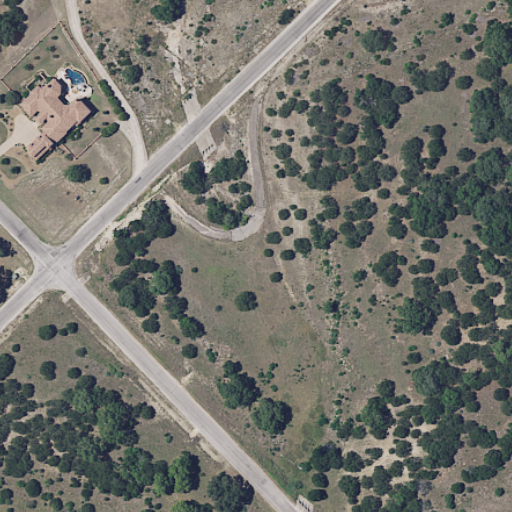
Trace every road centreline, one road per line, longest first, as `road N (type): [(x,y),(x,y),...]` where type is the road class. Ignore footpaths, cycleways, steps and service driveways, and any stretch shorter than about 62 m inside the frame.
road 1 (residential): [(0,320),(329,0)]
road 2 (residential): [(0,215),(295,511)]
